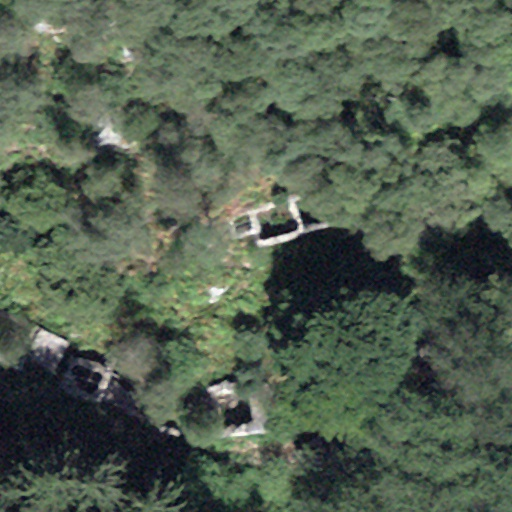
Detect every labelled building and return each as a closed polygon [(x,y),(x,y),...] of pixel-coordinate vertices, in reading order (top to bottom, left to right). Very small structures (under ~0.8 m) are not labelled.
[(300,238),(292,190),(211,205),(220,252),(300,238)] [(21,363),(44,373),(59,338),(4,310),(0,317),(0,367),(14,374),(21,363)] [(285,437),(283,391),(155,389),(69,355),(51,391),(157,437),(285,437)] [(417,469),(401,439),(329,478),(345,508),(417,469)] [(177,465),(159,490),(189,511),(199,511),(215,492),(177,465)]
